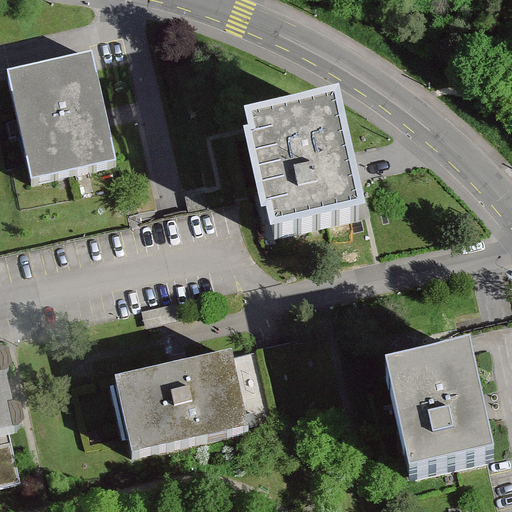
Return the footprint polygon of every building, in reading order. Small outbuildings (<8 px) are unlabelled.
[(98,64),(12,85),(38,192),(124,172),(98,64)] [(353,124),(261,144),(287,262),(379,241),(353,124)] [(0,361),(0,360),(0,444),(23,439),(0,361)] [(480,360),(395,378),(417,480),(502,462),(480,360)] [(257,440),(239,367),(120,396),(138,469),(257,440)] [(23,439),(0,444),(0,483),(32,475),(23,439)]
